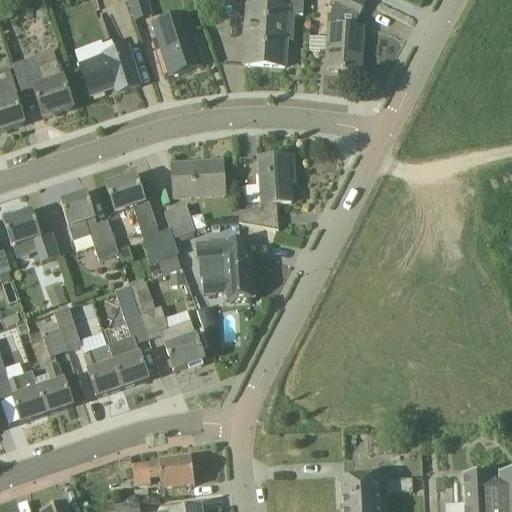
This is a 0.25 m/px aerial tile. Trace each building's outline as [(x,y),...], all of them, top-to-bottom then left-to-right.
[(144,0),(125,0),(133,23),(150,17),(144,0)] [(287,16),(303,17),(303,0),(259,0),(259,8),(248,7),(244,67),(284,70),(287,16)] [(366,3),(360,0),(336,0),(334,5),(359,17),(366,3)] [(363,30),(358,30),(359,17),(334,5),(330,12),(329,28),(328,40),(311,39),(310,51),(328,52),(326,72),(360,74),(363,30)] [(202,68),(186,17),(153,27),(170,79),(202,68)] [(127,49),(103,57),(103,59),(79,67),(90,99),(114,91),(116,97),(140,89),(127,49)] [(72,111),(68,98),(56,63),(38,69),(35,61),(13,68),(22,94),(33,91),(43,121),(72,111)] [(0,135),(24,127),(14,98),(17,97),(13,85),(0,89),(0,135)] [(258,161),(261,211),(238,213),(238,226),(279,233),(277,206),(291,205),(289,175),(293,175),(292,159),(258,161)] [(173,201),(225,198),(223,164),(171,168),(173,201)] [(152,266),(179,257),(173,241),(171,232),(159,236),(148,205),(145,206),(136,179),(106,189),(115,216),(133,210),(152,266)] [(100,263),(118,257),(117,254),(108,223),(97,227),(86,196),(60,205),(73,244),(91,238),(100,263)] [(165,215),(171,232),(173,241),(195,233),(186,207),(165,215)] [(41,266),(60,259),(52,235),(40,239),(32,214),(3,224),(11,250),(33,243),(41,266)] [(253,301),(253,298),(250,258),(246,258),(245,242),(196,245),(197,263),(224,261),(225,279),(203,280),(204,297),(226,296),(227,303),(253,301)] [(128,250),(117,254),(118,257),(121,265),(132,261),(128,250)] [(0,277),(12,274),(4,251),(0,252),(0,277)] [(163,278),(181,272),(176,259),(158,265),(163,278)] [(11,282),(8,275),(0,277),(0,281),(1,286),(11,283),(11,282)] [(170,288),(187,288),(183,277),(170,277),(170,288)] [(174,374),(204,364),(190,323),(169,331),(161,309),(155,312),(146,284),(130,289),(140,318),(149,343),(162,339),(174,374)] [(52,311),(67,305),(60,287),(46,293),(52,311)] [(140,318),(130,289),(115,295),(125,323),(140,318)] [(54,315),(60,332),(68,354),(82,349),(68,310),(54,315)] [(51,360),(68,354),(60,332),(43,338),(51,360)] [(107,348),(122,392),(148,383),(133,339),(107,348)] [(122,392),(107,348),(107,347),(90,352),(91,354),(82,358),(96,401),(122,392)] [(47,418),(46,417),(32,374),(9,382),(0,357),(0,356),(0,404),(12,400),(21,426),(47,418)] [(47,417),(46,417),(47,418),(72,409),(64,383),(63,383),(58,366),(46,370),(52,387),(39,391),(47,417)] [(134,488),(151,486),(150,481),(162,480),(163,492),(194,488),(191,462),(131,469),(134,488)] [(130,472),(119,473),(120,482),(132,480),(130,472)] [(464,511),(511,511),(511,474),(498,475),(498,477),(490,477),(490,476),(463,477),(464,511)] [(346,481),(342,481),(343,511),(378,511),(377,481),(346,482),(346,481)] [(411,482),(403,482),(403,495),(412,494),(411,482)] [(136,504),(149,502),(147,492),(134,494),(136,504)]
